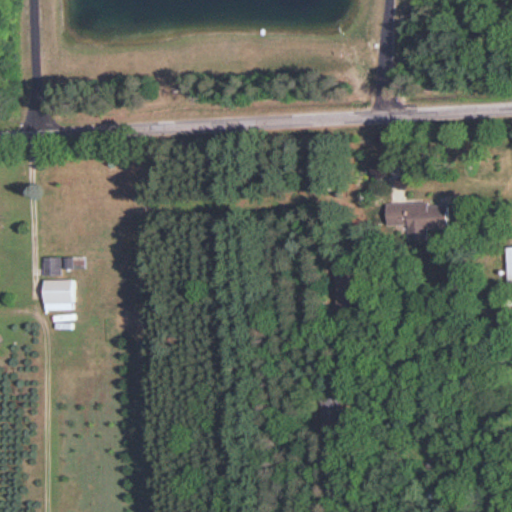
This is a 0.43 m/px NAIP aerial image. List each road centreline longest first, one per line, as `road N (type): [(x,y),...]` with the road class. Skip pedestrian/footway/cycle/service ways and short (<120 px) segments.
road 1 (residential): [(0,137),(511,109)]
road 2 (residential): [(32,0),(35,135)]
